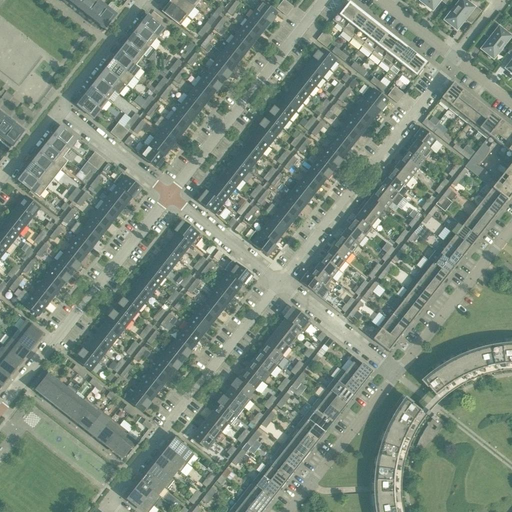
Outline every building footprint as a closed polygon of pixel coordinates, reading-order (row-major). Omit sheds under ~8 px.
[(77,8),(83,0),(68,0),(68,1),(77,8)] [(86,15),(98,0),(97,0),(83,0),(77,8),(86,15)] [(95,22),(107,7),(98,0),(86,15),(95,22)] [(194,8),(183,0),(172,0),(170,3),(187,17),(194,8)] [(292,8),(283,0),(276,9),(286,16),(292,8)] [(439,0),(446,5),(449,0),(421,0),(421,2),(421,4),(421,5),(422,6),(423,7),(425,7),(426,6),(432,10),(439,0)] [(470,24),(480,12),(473,6),(472,8),(462,0),(461,0),(445,21),(456,30),(464,19),(470,24)] [(236,10),(240,5),(236,1),(231,7),(236,10)] [(187,17),(170,3),(166,7),(166,8),(162,12),(180,26),(187,17)] [(276,14),(262,3),(255,12),(270,24),(274,19),(273,18),(276,14)] [(342,32),(359,10),(352,5),(352,6),(348,3),(340,14),(338,13),(332,21),(333,22),(334,23),(343,29),(342,30),(343,30),(342,31),(342,32)] [(220,14),(224,9),(220,6),(216,11),(220,14)] [(104,29),(116,15),(107,7),(95,22),(104,30),(105,30),(104,29)] [(231,16),(236,10),(231,7),(227,12),(231,16)] [(351,39),(368,18),(362,13),(361,13),(359,12),(360,11),(359,10),(342,32),(351,39)] [(216,20),(220,14),(216,11),(212,16),(216,20)] [(270,24),(255,12),(248,20),(263,32),(269,23),(270,24)] [(164,29),(148,17),(148,16),(140,25),(157,38),(164,29)] [(222,27),(227,22),(222,18),(218,24),(222,27)] [(361,47),(378,25),(372,20),(371,21),(369,19),(369,18),(368,18),(351,39),(361,47)] [(263,32),(248,20),(241,28),(256,40),(263,32)] [(493,58),(509,37),(499,29),(500,28),(493,22),(484,34),(490,39),(482,50),(487,54),(487,56),(487,57),(488,59),(489,59),(491,59),(492,58),(493,58)] [(206,32),(210,27),(206,23),(202,29),(206,32)] [(218,33),(222,27),(218,24),(214,29),(218,33)] [(157,38),(140,25),(133,34),(150,47),(157,38)] [(371,54),(387,33),(381,28),(380,29),(378,27),(379,26),(378,25),(361,47),(371,54)] [(256,40),(241,28),(235,37),(249,48),(256,40)] [(202,37),(206,32),(202,29),(198,34),(202,37)] [(333,39),(323,32),(316,40),(326,48),(333,39)] [(380,62),(397,40),(391,35),(390,36),(388,34),(387,33),(371,54),(380,62)] [(150,47),(133,34),(126,43),(143,56),(150,47)] [(209,44),(213,39),(209,35),(205,41),(209,44)] [(249,48),(235,37),(228,45),(243,57),(249,48)] [(389,70),(407,48),(400,43),(400,44),(397,42),(398,41),(397,40),(380,62),(389,69),(389,70)] [(204,50),(209,44),(205,41),(200,46),(204,50)] [(143,56),(126,43),(119,52),(136,65),(143,56)] [(243,57),(228,45),(221,54),(236,65),(243,57)] [(341,52),(335,47),(331,52),(337,57),(341,52)] [(400,75),(416,55),(415,55),(412,54),(413,53),(407,48),(389,70),(395,75),(399,71),(402,73),(401,74),(400,74),(400,75)] [(336,61),(321,49),(318,53),(317,53),(313,58),(329,70),(336,61)] [(184,60),(188,54),(184,51),(180,57),(184,60)] [(141,69),(136,65),(119,52),(112,61),(134,78),(141,69)] [(195,61),(200,56),(196,52),(191,58),(195,61)] [(343,61),(347,57),(341,52),(337,57),(343,61)] [(236,65),(221,54),(215,62),(229,74),(236,65)] [(417,75),(424,66),(425,64),(422,61),(422,60),(416,55),(400,75),(401,76),(410,82),(409,82),(411,83),(412,84),(418,76),(417,75)] [(191,67),(195,61),(191,58),(187,63),(191,67)] [(329,70),(313,58),(314,59),(307,67),(322,78),(329,70)] [(181,63),(177,60),(173,66),(177,69),(181,63)] [(134,78),(112,61),(105,70),(127,87),(134,78)] [(230,74),(229,74),(215,62),(208,71),(222,82),(225,79),(226,80),(230,74)] [(360,67),(354,63),(351,67),(357,72),(360,67)] [(173,74),(177,69),(173,66),(168,71),(173,74)] [(322,78),(307,67),(300,75),(315,87),(322,78)] [(362,77),(366,72),(360,67),(357,72),(362,77)] [(182,78),(186,73),(182,69),(178,75),(182,78)] [(127,87),(105,70),(98,79),(115,92),(119,95),(126,86),(126,87),(127,87)] [(222,82),(208,71),(201,79),(217,92),(221,87),(220,86),(222,82)] [(345,83),(350,78),(346,74),(341,80),(345,83)] [(178,84),(182,78),(178,75),(173,80),(178,84)] [(315,87),(300,75),(294,84),(308,95),(315,87)] [(163,87),(167,81),(163,78),(159,83),(163,87)] [(376,87),(379,82),(374,78),(370,82),(376,87)] [(115,92),(98,79),(91,88),(108,101),(115,92)] [(217,92),(201,79),(194,88),(209,99),(216,91),(217,92)] [(353,89),(357,84),(353,80),(349,86),(353,89)] [(385,87),(379,82),(376,87),(382,92),(385,87)] [(158,92),(163,87),(159,83),(154,89),(158,92)] [(339,92),(343,86),(339,83),(334,88),(339,92)] [(448,110),(463,91),(453,83),(439,102),(448,110)] [(308,95),(294,84),(287,92),(302,104),(308,95)] [(168,95),(173,90),(169,86),(164,92),(168,95)] [(387,102),(369,87),(362,96),(365,99),(381,111),(385,106),(384,105),(387,102)] [(108,101),(91,88),(84,97),(101,110),(108,101)] [(209,99),(194,88),(188,96),(202,108),(209,99)] [(334,97),(339,92),(334,88),(330,94),(334,97)] [(403,95),(394,88),(387,96),(397,104),(403,95)] [(346,98),(351,92),(346,89),(342,94),(346,98)] [(458,117),(472,99),(463,91),(448,110),(458,117)] [(164,101),(168,95),(164,92),(160,97),(164,101)] [(302,104),(287,92),(280,101),(295,112),(302,104)] [(342,103),(346,98),(342,94),(338,100),(342,103)] [(144,110),(153,99),(149,96),(140,107),(144,110)] [(202,108),(188,96),(181,105),(196,117),(202,108)] [(101,110),(84,97),(76,106),(93,119),(101,110)] [(381,111),(365,99),(359,108),(373,119),(380,111),(381,112),(381,111)] [(467,124),(482,106),(472,99),(458,117),(467,124)] [(325,109),(330,103),(325,100),(321,105),(325,109)] [(295,112),(280,101),(274,109),(273,108),(273,109),(288,121),(295,112)] [(155,112),(159,107),(155,103),(151,109),(155,112)] [(196,117),(181,105),(174,113),(189,125),(196,117)] [(321,114),(325,109),(321,105),(317,111),(321,114)] [(333,115),(337,109),(333,106),(329,111),(333,115)] [(477,132),(491,113),(482,106),(467,124),(477,132)] [(373,119),(359,108),(352,116),(367,128),(373,119)] [(150,118),(155,112),(151,109),(146,115),(150,118)] [(288,121),(273,109),(269,113),(270,114),(267,118),(282,129),(288,121)] [(328,120),(333,115),(329,111),(324,117),(328,120)] [(174,113),(168,122),(167,122),(182,134),(189,125),(174,113)] [(500,122),(500,121),(500,120),(491,113),(477,132),(486,139),(489,136),(500,122)] [(134,123),(139,117),(135,114),(130,119),(134,123)] [(182,134),(167,122),(168,122),(160,116),(153,125),(161,131),(175,142),(182,134)] [(367,128),(352,116),(345,125),(360,136),(367,128)] [(312,126),(316,120),(312,117),(308,122),(312,126)] [(0,141),(0,142),(14,125),(5,118),(0,124),(0,141)] [(282,129),(267,118),(264,121),(263,120),(259,125),(275,138),(282,129)] [(130,128),(134,123),(130,119),(126,125),(130,128)] [(435,127),(425,119),(421,124),(431,132),(435,127)] [(142,129),(146,124),(142,120),(137,126),(142,129)] [(511,129),(500,120),(500,121),(500,122),(489,136),(511,154),(511,162),(507,169),(492,189),(507,201),(511,194),(511,129)] [(307,131),(312,126),(308,122),(303,128),(307,131)] [(319,132),(324,126),(320,123),(315,128),(319,132)] [(120,141),(128,131),(118,124),(111,133),(120,141)] [(10,149),(23,132),(23,133),(24,132),(14,125),(0,142),(10,149)] [(275,138),(259,125),(259,126),(260,126),(254,134),(268,146),(275,138)] [(360,136),(345,125),(339,133),(353,145),(360,136)] [(77,140),(61,127),(60,126),(53,136),(70,149),(77,140)] [(137,135),(142,129),(137,126),(133,131),(137,135)] [(315,137),(319,132),(315,128),(311,134),(315,137)] [(429,149),(436,141),(421,129),(414,137),(431,152),(432,151),(429,149)] [(443,135),(436,130),(433,133),(441,139),(443,135)] [(175,142),(161,131),(154,139),(169,150),(175,142)] [(353,145),(339,133),(332,141),(347,153),(353,145)] [(268,146),(254,134),(247,143),(262,155),(268,146)] [(303,137),(299,134),(294,139),(298,143),(303,137)] [(450,141),(443,135),(441,139),(448,145),(450,141)] [(70,149),(53,136),(46,145),(68,162),(68,161),(63,158),(70,149)] [(128,147),(133,140),(129,137),(124,143),(128,147)] [(431,152),(414,137),(410,142),(413,145),(410,148),(425,160),(431,152)] [(169,150),(154,139),(148,147),(144,144),(164,160),(162,159),(169,150)] [(294,148),(298,143),(294,139),(290,145),(294,148)] [(306,149),(310,143),(306,140),(302,145),(306,149)] [(347,153),(332,141),(326,149),(340,161),(347,153)] [(262,155),(247,143),(240,152),(255,164),(262,155)] [(164,160),(144,144),(137,153),(149,163),(157,169),(164,160)] [(484,157),(486,155),(488,149),(482,144),(464,167),(485,183),(489,177),(487,175),(485,172),(483,170),(480,168),(477,167),(475,166),(477,164),(479,162),(482,160),(484,157)] [(68,162),(46,145),(39,154),(61,171),(68,162)] [(306,149),(302,145),(297,151),(302,154),(306,149)] [(462,150),(455,145),(452,148),(459,154),(462,150)] [(425,160),(410,148),(403,157),(418,169),(425,160)] [(340,161),(326,149),(319,158),(333,170),(336,166),(337,167),(341,162),(340,161)] [(469,156),(462,150),(459,154),(466,159),(469,156)] [(285,159),(290,154),(285,151),(281,156),(285,159)] [(255,164),(240,152),(233,160),(248,172),(255,164)] [(61,171),(39,154),(32,162),(54,180),(61,171)] [(281,165),(285,159),(281,156),(277,161),(281,165)] [(293,165),(297,160),(293,156),(289,162),(293,165)] [(97,170),(104,161),(99,157),(92,166),(97,170)] [(418,169),(403,157),(397,165),(411,177),(418,169)] [(333,170),(319,158),(312,167),(326,179),(327,179),(332,174),(330,173),(333,170)] [(248,172),(233,160),(226,169),(241,181),(248,172)] [(54,180),(32,162),(25,171),(46,188),(54,180)] [(288,171),(293,165),(289,162),(284,167),(288,171)] [(456,171),(461,165),(458,162),(453,168),(456,171)] [(107,174),(112,167),(108,164),(102,170),(107,174)] [(411,177),(397,165),(390,174),(405,186),(411,177)] [(326,179),(312,167),(305,175),(320,187),(326,179)] [(271,177),(276,171),(272,168),(267,174),(271,177)] [(451,177),(456,171),(453,168),(448,174),(451,177)] [(241,181),(226,169),(220,178),(234,189),(241,181)] [(461,179),(466,172),(463,169),(457,177),(461,179)] [(90,179),(94,174),(90,170),(86,176),(90,179)] [(46,188),(25,171),(18,181),(39,198),(46,188)] [(141,190),(133,184),(121,174),(113,183),(134,199),(141,190)] [(267,182),(271,177),(267,174),(263,179),(267,182)] [(279,183),(283,177),(279,174),(275,180),(279,183)] [(405,186),(390,174),(383,182),(403,198),(398,194),(405,186)] [(98,184),(103,179),(98,175),(94,181),(98,184)] [(320,187),(305,175),(298,184),(313,195),(320,187)] [(82,181),(86,184),(90,179),(86,176),(82,181)] [(455,186),(461,179),(457,177),(452,184),(455,186)] [(234,189),(220,178),(213,186),(228,197),(234,189)] [(443,188),(448,182),(444,179),(439,185),(443,188)] [(275,188),(279,183),(275,180),(270,185),(275,188)] [(94,190),(98,184),(94,181),(90,186),(94,190)] [(403,198),(383,182),(376,191),(391,203),(396,206),(403,198)] [(134,199),(113,183),(117,186),(111,194),(125,206),(132,198),(133,199),(134,199)] [(313,195),(298,184),(292,193),(306,204),(313,195)] [(258,194),(262,188),(258,185),(254,190),(258,194)] [(438,194),(443,188),(439,185),(435,191),(438,194)] [(228,197),(213,186),(207,194),(205,192),(205,193),(225,209),(225,208),(222,205),(228,197)] [(76,197),(80,191),(76,188),(72,194),(76,197)] [(446,198),(452,191),(448,188),(443,195),(446,198)] [(500,210),(507,201),(492,189),(485,198),(500,210)] [(253,200),(258,194),(254,190),(249,196),(253,200)] [(266,200),(270,194),(266,191),(261,196),(266,200)] [(391,203),(376,191),(370,199),(385,211),(391,203)] [(85,201),(89,196),(85,192),(81,198),(85,201)] [(225,209),(205,193),(198,202),(206,208),(218,218),(225,209)] [(306,204),(292,193),(285,201),(299,213),(306,204)] [(71,202),(76,197),(72,194),(67,199),(71,202)] [(125,206),(111,194),(104,203),(119,214),(125,206)] [(440,205),(446,198),(443,195),(437,203),(440,205)] [(39,209),(23,196),(19,201),(20,203),(18,206),(32,218),(39,209)] [(261,206),(265,200),(266,200),(261,196),(257,202),(261,206)] [(429,205),(434,199),(431,196),(426,202),(429,205)] [(80,207),(85,201),(81,198),(76,203),(80,207)] [(500,210),(485,198),(477,207),(492,219),(500,210)] [(385,211),(370,199),(367,203),(364,200),(360,205),(377,219),(383,210),(384,211),(385,211)] [(299,213),(285,201),(278,210),(293,221),(299,213)] [(245,211),(249,205),(245,202),(241,207),(245,211)] [(425,211),(429,205),(426,202),(421,208),(425,211)] [(64,211),(69,206),(65,203),(60,208),(64,211)] [(119,214),(104,203),(97,211),(112,223),(119,214)] [(293,221),(278,210),(271,204),(264,212),(271,218),(286,230),(293,221)] [(377,219),(360,205),(356,210),(359,212),(356,216),(371,228),(372,228),(370,227),(377,219)] [(32,218),(18,206),(11,215),(26,226),(32,218)] [(240,216),(245,211),(241,207),(236,213),(240,216)] [(431,217),(437,210),(433,207),(428,214),(431,217)] [(492,219),(477,207),(470,217),(485,229),(492,219)] [(252,217),(257,211),(252,208),(248,213),(252,217)] [(71,218),(76,213),(72,209),(67,215),(71,218)] [(112,223),(97,211),(91,219),(105,231),(112,223)] [(248,222),(252,217),(248,213),(244,219),(248,222)] [(416,222),(421,216),(418,213),(413,219),(416,222)] [(425,224),(431,217),(428,214),(422,221),(425,224)] [(26,226),(11,215),(4,223),(19,235),(26,226)] [(67,224),(71,218),(67,215),(62,221),(67,224)] [(371,228),(356,216),(350,225),(365,236),(371,228)] [(485,229),(470,217),(462,226),(478,238),(485,229)] [(231,228),(236,221),(232,218),(227,225),(231,228)] [(286,230),(271,218),(265,226),(279,238),(286,230)] [(105,231),(91,219),(84,228),(99,239),(105,231)] [(411,228),(416,222),(413,219),(408,225),(411,228)] [(49,231),(53,225),(49,222),(45,227),(49,231)] [(99,239),(84,228),(77,222),(70,231),(77,237),(92,248),(99,239)] [(202,238),(190,228),(182,222),(175,231),(195,247),(202,238)] [(478,238),(462,226),(457,222),(450,232),(470,248),(478,238)] [(19,235),(4,223),(0,228),(0,233),(12,243),(19,235)] [(239,234),(244,227),(240,224),(234,231),(239,234)] [(365,236),(350,225),(343,233),(358,245),(365,236)] [(58,235),(62,230),(58,226),(54,232),(58,235)] [(279,238),(265,226),(259,234),(255,231),(254,232),(257,234),(275,248),(275,247),(273,246),(279,238)] [(416,236),(422,229),(418,226),(413,233),(416,236)] [(42,239),(47,234),(43,230),(38,236),(42,239)] [(403,239),(408,233),(404,230),(399,236),(403,239)] [(195,247),(175,231),(174,231),(176,233),(170,241),(185,252),(191,244),(195,247)] [(54,241),(58,235),(54,232),(49,237),(54,241)] [(275,248),(257,234),(254,232),(247,241),(260,251),(268,257),(275,248)] [(470,248),(450,232),(443,241),(463,257),(470,248)] [(12,243),(0,233),(0,246),(6,251),(12,243)] [(358,245),(343,233),(336,242),(351,253),(358,245)] [(411,243),(416,236),(413,233),(407,240),(411,243)] [(38,245),(42,239),(38,236),(34,242),(38,245)] [(398,245),(403,239),(399,236),(394,242),(398,245)] [(92,248),(77,237),(70,245),(85,257),(92,248)] [(185,252),(170,241),(163,249),(178,261),(185,252)] [(463,257),(443,241),(435,251),(455,267),(463,257)] [(351,253),(336,242),(330,250),(345,262),(351,253)] [(49,247),(45,243),(40,249),(45,252),(49,247)] [(85,257),(70,245),(64,253),(79,265),(85,257)] [(210,255),(215,248),(211,245),(206,252),(210,255)] [(401,255),(407,248),(404,245),(398,252),(401,255)] [(29,256),(33,251),(29,247),(25,253),(29,256)] [(389,256),(394,250),(391,247),(386,253),(389,256)] [(40,258),(45,252),(40,249),(36,255),(40,258)] [(178,261),(163,249),(157,258),(171,269),(178,261)] [(345,262),(330,250),(323,259),(338,270),(345,262)] [(217,261),(222,254),(218,251),(213,258),(217,261)] [(455,267),(435,251),(428,260),(448,276),(455,267)] [(396,262),(401,255),(398,252),(392,259),(396,262)] [(25,262),(29,256),(25,253),(20,258),(25,262)] [(79,266),(79,265),(64,253),(57,262),(72,274),(74,270),(75,271),(79,266)] [(384,262),(389,256),(386,253),(381,259),(384,262)] [(201,266),(206,260),(202,257),(197,262),(201,266)] [(171,269),(157,258),(150,266),(165,278),(171,269)] [(338,270),(323,259),(316,267),(331,279),(338,270)] [(31,269),(36,264),(31,260),(27,266),(31,269)] [(448,276),(428,260),(420,270),(440,285),(448,276)] [(251,277),(244,271),(231,261),(224,270),(245,286),(251,277)] [(72,274),(57,262),(50,271),(65,283),(66,283),(70,278),(69,277),(72,274)] [(197,271),(201,266),(197,262),(193,268),(197,271)] [(209,272),(213,266),(209,263),(205,268),(209,272)] [(20,268),(16,264),(11,270),(16,273),(20,268)] [(376,273),(381,267),(377,264),(373,270),(376,273)] [(387,274),(392,266),(389,264),(383,271),(387,274)] [(27,275),(31,269),(27,266),(23,271),(27,275)] [(165,278),(150,266),(143,275),(158,286),(165,278)] [(331,279),(316,267),(313,271),(310,268),(307,273),(325,287),(331,279)] [(209,272),(205,268),(200,274),(204,277),(209,272)] [(11,279),(16,273),(11,270),(7,275),(11,279)] [(245,286),(224,270),(224,271),(228,273),(221,282),(236,293),(242,285),(244,286),(245,286)] [(371,279),(376,273),(373,270),(368,276),(371,279)] [(440,285),(420,270),(413,279),(433,295),(440,285)] [(65,283),(50,271),(44,279),(58,291),(65,283)] [(381,281),(387,274),(383,271),(377,278),(381,281)] [(325,287),(307,273),(300,282),(315,294),(322,286),(324,288),(325,287)] [(188,283),(192,277),(188,274),(184,279),(188,283)] [(158,286),(143,275),(136,283),(151,295),(158,286)] [(18,286),(22,281),(18,277),(14,283),(18,286)] [(58,291),(44,279),(37,288),(52,299),(58,291)] [(184,288),(188,283),(184,279),(179,285),(184,288)] [(433,295),(413,279),(405,288),(426,304),(433,295)] [(195,288),(200,283),(196,280),(191,285),(195,288)] [(363,290),(368,284),(364,281),(359,287),(363,290)] [(229,302),(236,293),(221,282),(215,290),(229,302)] [(13,292),(18,287),(18,286),(14,283),(9,289),(13,292)] [(151,295),(136,283),(130,292),(144,303),(151,295)] [(372,292),(377,285),(374,283),(368,290),(372,292)] [(191,294),(195,289),(195,288),(191,285),(187,291),(191,294)] [(358,296),(363,290),(359,287),(354,293),(358,296)] [(52,299),(37,288),(31,296),(45,307),(52,299)] [(426,304),(405,288),(405,289),(410,292),(403,301),(398,298),(418,314),(426,304)] [(45,307),(31,296),(23,290),(16,299),(38,317),(45,307)] [(229,302),(215,290),(208,299),(223,310),(229,302)] [(366,300),(372,292),(368,290),(363,297),(366,300)] [(175,300),(179,294),(175,291),(170,296),(175,300)] [(144,303),(130,292),(123,300),(122,299),(122,300),(137,312),(144,303)] [(170,305),(175,300),(170,296),(166,302),(170,305)] [(182,305),(186,300),(182,297),(178,302),(182,305)] [(349,307),(354,301),(351,298),(346,304),(349,307)] [(418,314),(398,298),(391,307),(411,323),(418,314)] [(223,310),(208,299),(201,307),(216,319),(223,310)] [(137,312),(122,300),(118,305),(119,306),(116,309),(131,321),(137,312)] [(357,311),(362,304),(359,301),(353,309),(357,311)] [(178,311),(182,306),(182,305),(178,302),(173,308),(178,311)] [(344,313),(349,307),(346,304),(341,310),(344,313)] [(216,319),(201,307),(195,316),(209,327),(216,319)] [(403,333),(411,323),(391,307),(390,308),(395,311),(388,320),(403,333)] [(161,317),(165,311),(161,308),(157,313),(161,317)] [(311,324),(291,308),(284,317),(304,333),(311,324)] [(131,321),(116,309),(113,313),(112,312),(109,317),(124,329),(131,321)] [(351,318),(357,311),(353,309),(348,316),(351,318)] [(157,322),(161,317),(157,313),(152,319),(157,322)] [(169,323),(173,317),(169,314),(164,319),(169,323)] [(209,327),(195,316),(188,324),(202,336),(209,327)] [(124,329),(109,317),(108,317),(109,318),(103,326),(117,338),(124,329)] [(304,333),(284,317),(284,318),(285,319),(279,327),(294,339),(300,331),(304,333)] [(169,323),(164,319),(160,325),(164,328),(169,323)] [(403,333),(388,320),(381,330),(378,327),(377,327),(396,342),(403,333)] [(41,334),(26,322),(19,331),(34,343),(41,334)] [(202,336),(188,324),(181,333),(196,344),(202,336)] [(148,334),(152,329),(147,325),(143,330),(148,334)] [(117,338),(103,326),(96,334),(111,346),(117,338)] [(294,339),(279,327),(272,335),(287,347),(294,339)] [(396,342),(377,327),(370,337),(387,351),(388,352),(396,342)] [(143,339),(147,334),(148,334),(143,330),(139,336),(143,339)] [(34,343),(19,331),(12,339),(9,337),(27,352),(34,343)] [(155,340),(159,334),(155,331),(151,336),(155,340)] [(320,342),(326,336),(321,332),(316,339),(320,342)] [(196,344),(181,333),(175,341),(189,352),(196,344)] [(111,346),(96,334),(89,343),(104,354),(111,346)] [(287,347),(272,335),(266,344),(283,358),(284,358),(281,355),(287,347)] [(151,345),(155,340),(151,336),(146,342),(151,345)] [(27,352),(9,337),(2,346),(21,360),(27,352)] [(511,337),(511,338),(506,338),(501,339),(496,339),(491,340),(485,342),(480,343),(475,344),(470,346),(465,348),(460,350),(455,352),(451,355),(446,357),(441,360),(437,363),(432,366),(428,369),(424,373),(420,376),(425,382),(438,396),(447,389),(456,383),(465,377),(475,373),(485,369),(496,367),(507,365),(511,364),(511,337)] [(328,349),(334,342),(329,338),(323,345),(328,349)] [(189,352),(175,341),(167,350),(182,361),(185,358),(186,358),(190,353),(189,352)] [(134,351),(139,345),(134,342),(130,347),(134,351)] [(104,354),(89,343),(83,351),(82,350),(82,351),(97,363),(104,354)] [(283,358),(266,344),(259,352),(277,366),(283,358)] [(312,353),(316,347),(312,344),(308,350),(312,353)] [(21,360),(2,346),(5,348),(0,354),(0,357),(14,369),(21,360)] [(130,356),(134,351),(130,347),(126,353),(130,356)] [(142,357),(146,351),(142,348),(137,353),(142,357)] [(182,361),(167,350),(161,358),(175,370),(176,371),(181,365),(179,365),(182,361)] [(308,358),(312,353),(308,350),(303,355),(308,358)] [(97,363),(82,351),(78,356),(79,356),(76,360),(90,372),(97,363)] [(277,366),(259,352),(253,361),(267,373),(274,364),(276,367),(277,366)] [(137,362),(142,357),(137,353),(133,359),(137,362)] [(67,359),(66,358),(61,354),(57,358),(64,363),(67,359)] [(315,365),(320,359),(316,355),(311,361),(315,365)] [(14,369),(0,357),(0,371),(7,377),(14,369)] [(169,378),(175,370),(161,358),(154,367),(169,378)] [(121,368),(125,362),(121,359),(117,364),(121,368)] [(267,373),(253,361),(246,370),(261,381),(267,373)] [(299,370),(303,364),(299,361),(294,366),(299,370)] [(310,371),(315,365),(311,361),(306,368),(310,371)] [(361,386),(372,372),(362,364),(359,368),(353,363),(345,372),(341,369),(341,370),(361,386)] [(116,373),(121,368),(117,364),(112,370),(116,373)] [(80,370),(80,369),(75,365),(72,370),(77,374),(80,370)] [(128,374),(133,368),(128,365),(124,370),(128,374)] [(294,375),(299,370),(294,366),(290,372),(294,375)] [(169,378),(154,367),(148,375),(162,387),(169,378)] [(86,374),(80,370),(77,374),(83,378),(86,374)] [(120,376),(124,379),(128,374),(124,370),(120,376)] [(261,381),(246,370),(239,378),(254,390),(261,381)] [(361,386),(341,370),(333,379),(354,395),(361,386)] [(45,397),(57,382),(46,373),(40,380),(43,382),(36,390),(45,397)] [(110,382),(114,376),(110,373),(105,378),(110,382)] [(300,384),(305,378),(301,374),(296,380),(300,384)] [(162,387),(148,375),(141,384),(155,395),(162,387)] [(254,390),(239,378),(237,381),(235,380),(231,386),(250,400),(247,398),(254,390)] [(285,387),(289,381),(285,378),(281,383),(285,387)] [(97,383),(92,379),(89,383),(94,387),(97,383)] [(117,388),(121,382),(117,379),(113,384),(117,388)] [(354,395),(333,379),(326,389),(346,405),(354,395)] [(295,390),(300,384),(296,380),(291,387),(295,390)] [(54,404),(68,385),(65,388),(57,382),(45,397),(49,400),(50,399),(54,403),(53,404),(54,404)] [(103,387),(97,383),(94,387),(99,392),(103,387)] [(281,392),(285,387),(281,383),(277,389),(281,392)] [(155,395),(141,384),(135,392),(149,403),(155,395)] [(74,395),(77,392),(68,385),(54,404),(57,407),(58,406),(62,410),(62,411),(74,395)] [(250,400),(231,386),(232,387),(226,395),(243,409),(250,400)] [(346,405),(326,389),(318,398),(339,414),(346,405)] [(111,401),(115,397),(109,392),(106,397),(111,401)] [(149,403),(135,392),(127,401),(142,412),(145,409),(146,409),(150,404),(149,403)] [(285,403),(290,397),(286,393),(281,399),(285,403)] [(408,453),(417,432),(422,424),(427,427),(425,431),(422,435),(420,439),(418,443),(416,448),(417,448),(417,447),(424,450),(445,424),(446,424),(436,416),(433,419),(429,416),(408,399),(402,394),(396,403),(393,408),(388,417),(383,427),(379,437),(376,447),(373,457),(371,467),(370,475),(370,482),(370,486),(369,490),(370,494),(370,499),(370,505),(371,510),(371,511),(405,511),(403,499),(404,476),(408,453)] [(71,418),(85,399),(83,402),(74,395),(62,411),(66,414),(67,413),(71,416),(70,417),(71,418)] [(243,409),(226,395),(224,398),(222,397),(218,403),(234,415),(240,407),(243,409)] [(272,404),(276,399),(272,395),(267,401),(272,404)] [(117,405),(120,401),(115,397),(111,401),(117,405)] [(339,414),(318,398),(311,407),(332,424),(339,414)] [(79,424),(94,406),(85,399),(71,418),(74,420),(75,420),(79,423),(79,424)] [(280,409),(285,403),(281,399),(276,406),(280,409)] [(267,409),(272,404),(267,401),(263,406),(267,409)] [(234,415),(218,403),(217,403),(219,404),(212,412),(227,424),(234,415)] [(88,431),(102,412),(94,406),(79,424),(83,427),(84,426),(88,430),(87,431),(88,431)] [(132,410),(126,406),(123,410),(128,414),(132,410)] [(332,424),(311,407),(303,417),(324,433),(332,424)] [(134,418),(137,414),(132,410),(128,414),(134,418)] [(96,438),(111,419),(102,412),(88,431),(91,434),(92,433),(96,436),(96,437),(96,438)] [(227,424),(212,412),(206,421),(220,432),(227,424)] [(258,421),(262,415),(258,412),(254,418),(258,421)] [(275,416),(271,412),(266,418),(270,422),(275,416)] [(324,433),(303,417),(296,427),(316,443),(324,433)] [(254,426),(258,421),(254,418),(250,423),(254,426)] [(265,428),(270,422),(266,418),(261,425),(265,428)] [(105,444),(119,426),(111,419),(96,438),(100,441),(101,440),(105,443),(104,444),(105,444)] [(152,426),(146,421),(145,420),(142,425),(148,430),(152,426)] [(220,432),(206,421),(199,429),(214,441),(220,432)] [(113,451),(125,436),(128,432),(119,426),(105,444),(108,447),(109,446),(113,450),(113,451)] [(316,443),(296,427),(288,436),(309,452),(316,443)] [(214,441),(199,429),(192,438),(207,449),(214,441)] [(245,438),(249,432),(245,429),(241,434),(245,438)] [(256,441),(261,434),(256,431),(251,437),(256,441)] [(240,443),(245,438),(241,434),(236,440),(240,443)] [(137,445),(125,436),(113,451),(122,458),(126,452),(129,455),(137,445)] [(309,452),(288,436),(281,445),(302,462),(309,452)] [(256,441),(251,437),(246,443),(251,447),(256,441)] [(194,455),(182,445),(175,440),(168,449),(187,464),(194,455)] [(302,462),(281,445),(274,455),(294,471),(302,462)] [(231,455),(236,449),(231,446),(227,451),(231,455)] [(187,464),(168,449),(161,458),(180,472),(187,464)] [(241,460),(246,453),(241,450),(236,456),(241,460)] [(227,460),(231,455),(227,451),(223,457),(227,460)] [(294,471),(274,455),(273,455),(277,458),(270,467),(266,464),(287,481),(294,471)] [(236,466),(241,460),(236,456),(231,462),(236,466)] [(180,472),(161,458),(155,466),(173,481),(174,480),(170,478),(176,470),(180,473),(180,472)] [(287,481),(266,464),(259,474),(279,490),(287,481)] [(173,481),(155,466),(148,474),(167,489),(173,481)] [(226,479),(231,472),(226,469),(221,475),(226,479)] [(210,482),(214,477),(210,473),(206,479),(210,482)] [(167,489),(148,474),(141,483),(160,498),(160,497),(157,495),(163,487),(166,490),(167,489)] [(279,490),(259,474),(251,483),(272,500),(279,490)] [(221,485),(226,479),(221,475),(216,482),(221,485)] [(206,487),(210,482),(206,479),(201,484),(206,487)] [(160,498),(141,483),(135,491),(153,506),(160,498)] [(272,500),(251,483),(244,493),(264,509),(272,500)] [(211,498),(216,491),(211,488),(206,494),(211,498)] [(197,499),(201,494),(197,490),(192,496),(197,499)] [(148,511),(153,506),(135,491),(128,500),(142,511),(148,511)] [(261,511),(264,509),(244,493),(236,502),(248,511),(261,511)] [(206,504),(211,498),(206,494),(201,500),(206,504)] [(192,504),(197,499),(192,496),(188,501),(192,504)] [(248,511),(236,502),(229,511),(228,511),(248,511)]
